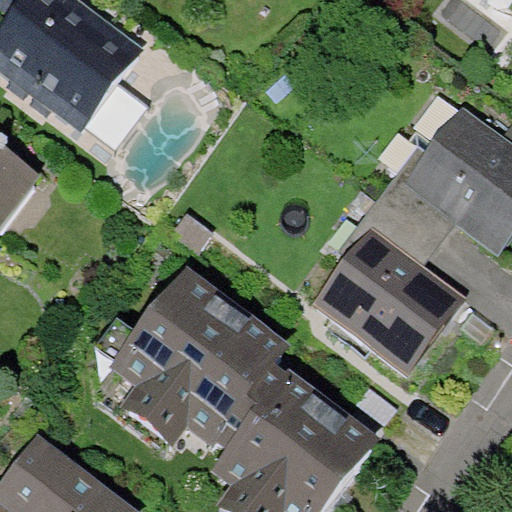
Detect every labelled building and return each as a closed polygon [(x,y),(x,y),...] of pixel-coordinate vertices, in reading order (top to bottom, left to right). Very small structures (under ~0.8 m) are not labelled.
[(0,0),(0,6),(7,11),(0,22),(0,69),(80,129),(143,51),(76,0),(0,0)] [(511,234),(511,143),(460,104),(309,304),(406,377),(467,296),(423,263),(452,224),(495,257),(511,234)] [(0,231),(40,178),(0,147),(0,231)] [(291,349),(184,267),(106,370),(133,391),(117,412),(171,454),(188,431),(221,456),(206,475),(240,501),(231,511),(328,511),(379,447),(276,368),(291,349)] [(132,511),(31,432),(0,471),(0,511),(132,511)]
